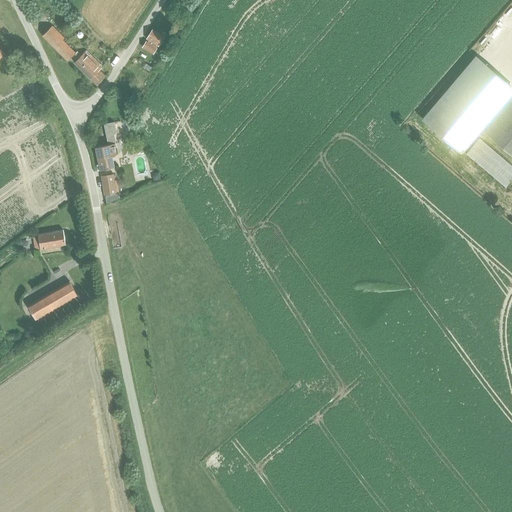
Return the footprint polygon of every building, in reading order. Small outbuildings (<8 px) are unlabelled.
[(67,61),(72,56),(76,53),(73,50),(62,40),(64,38),(52,26),(42,35),(67,61)] [(146,41),(142,47),(154,54),(157,48),(158,46),(159,46),(165,37),(152,29),(146,39),(149,40),(148,43),(146,41)] [(76,60),(74,62),(97,85),(105,77),(99,70),(100,70),(97,67),(100,65),(86,51),(81,55),(77,51),(76,53),(72,56),(76,60)] [(421,119),(461,152),(511,90),(511,87),(476,55),(421,119)] [(511,91),(481,129),(511,154),(511,91)] [(111,155),(116,154),(117,153),(115,144),(116,144),(114,134),(117,133),(114,122),(104,125),(109,145),(96,148),(100,170),(114,167),(111,155)] [(101,176),(104,196),(117,193),(119,192),(117,183),(117,179),(114,180),(113,174),(101,176)] [(40,249),(66,245),(63,230),(38,234),(40,249)] [(36,320),(78,296),(69,282),(28,306),(36,320)]
